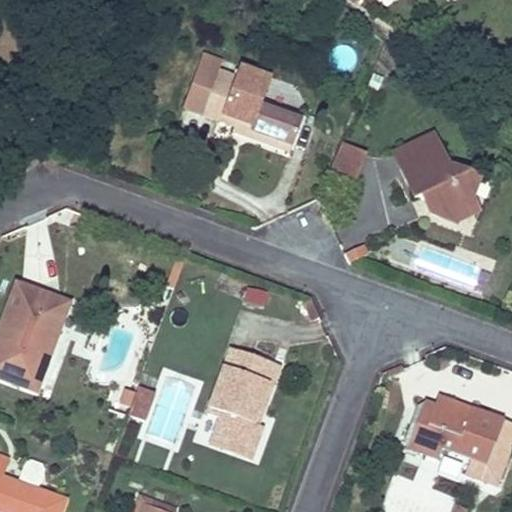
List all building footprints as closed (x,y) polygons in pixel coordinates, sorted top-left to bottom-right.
[(263,102),(270,81),(238,69),(235,79),(218,73),(202,115),(235,127),(292,147),(301,123),(260,108),(263,102)] [(378,92),(383,79),(374,75),(368,88),(378,92)] [(303,116),(263,102),(260,108),(301,123),(303,116)] [(292,147),(235,127),(233,132),(290,153),(292,147)] [(436,197),(430,213),(430,214),(456,224),(461,211),(467,195),(472,197),(479,179),(447,167),(438,163),(434,154),(437,146),(432,136),(393,154),(414,201),(422,197),(428,194),(436,197)] [(341,146),(331,175),(357,184),(367,155),(341,146)] [(447,167),(437,146),(434,154),(438,163),(447,167)] [(430,213),(436,197),(428,194),(422,197),(430,213)] [(476,205),(472,197),(467,195),(461,211),(476,205)] [(0,379),(37,392),(68,306),(15,287),(0,329),(0,379)] [(242,306),(263,312),(268,295),(246,289),(242,306)] [(252,425),(267,385),(262,383),(269,364),(231,351),(208,416),(220,420),(214,439),(253,453),(262,428),(258,427),(252,425)] [(258,427),(280,367),(269,364),(262,383),(267,385),(252,425),(258,427)] [(147,413),(154,394),(140,388),(133,408),(147,413)] [(468,420),(471,410),(438,398),(434,407),(468,420)] [(421,443),(434,407),(424,403),(417,406),(404,442),(407,449),(437,461),(441,450),(421,443)] [(496,487),(511,444),(511,425),(471,410),(468,420),(434,407),(421,443),(441,450),(470,461),(464,475),(496,487)] [(143,422),(147,413),(133,408),(130,417),(143,422)] [(250,460),(253,453),(214,439),(211,446),(250,460)] [(0,478),(7,459),(0,456),(0,511),(61,511),(65,502),(37,491),(18,485),(0,478)] [(37,491),(44,471),(41,466),(31,462),(25,465),(18,485),(37,491)] [(174,511),(175,510),(140,497),(137,505),(144,507),(144,506),(159,511),(174,511)]
